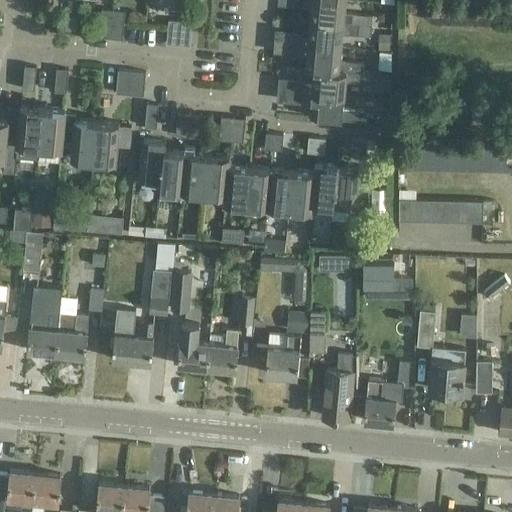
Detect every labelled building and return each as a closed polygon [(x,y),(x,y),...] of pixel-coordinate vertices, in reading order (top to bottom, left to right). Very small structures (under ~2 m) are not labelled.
[(344,12),(345,0),(304,0),(304,5),(312,6),(311,20),(372,26),(373,15),(361,14),(344,12)] [(416,10),(416,0),(404,0),(404,10),(416,10)] [(511,7),(493,7),(493,15),(511,15),(511,7)] [(99,36),(111,38),(114,10),(101,9),(99,36)] [(114,10),(111,38),(123,39),(125,11),(114,10)] [(146,34),(150,21),(136,17),(132,30),(146,34)] [(178,44),(181,20),(169,19),(166,43),(178,44)] [(193,22),(181,20),(178,44),(190,45),(193,22)] [(370,36),(372,26),(311,20),(309,33),(301,32),(300,42),(342,47),(343,33),(370,36)] [(391,50),(391,34),(379,34),(379,50),(391,50)] [(306,67),(363,73),(364,62),(356,61),(340,60),(342,47),(300,42),(299,53),(307,53),(306,67)] [(37,66),(25,65),(23,88),(35,90),(37,66)] [(371,74),(363,73),(306,67),(306,68),(314,68),(313,82),(305,81),(304,91),(345,95),(346,83),(362,84),(362,83),(370,84),(371,74)] [(69,69),(57,68),(55,91),(67,93),(69,69)] [(118,69),(117,80),(145,83),(146,71),(118,69)] [(145,83),(117,80),(116,92),(144,95),(145,83)] [(367,111),(359,110),(343,109),(345,95),(304,91),(303,101),(311,102),(309,116),(358,121),(367,121),(367,111)] [(159,104),(147,103),(145,126),(157,128),(159,104)] [(37,158),(38,146),(42,106),(21,104),(21,108),(17,144),(16,156),(37,158)] [(62,143),(65,113),(65,109),(42,106),(38,146),(39,146),(38,160),(59,162),(60,148),(61,148),(62,143)] [(21,108),(8,107),(7,119),(0,118),(0,158),(5,159),(7,143),(17,144),(21,108)] [(176,135),(187,136),(189,113),(178,111),(176,135)] [(77,114),(65,113),(62,143),(73,144),(72,157),(94,159),(97,120),(77,118),(77,114)] [(202,114),(189,113),(187,136),(200,138),(202,114)] [(220,140),(231,141),(234,117),(222,116),(220,140)] [(234,117),(231,141),(243,142),(246,118),(234,117)] [(94,159),(95,160),(115,162),(119,122),(97,120),(94,159)] [(132,125),(119,123),(117,144),(130,145),(132,125)] [(265,148),(273,149),(275,133),(266,132),(265,148)] [(283,134),(275,133),(273,149),(282,149),(283,134)] [(316,153),(317,137),(309,136),(307,152),(316,153)] [(317,137),(316,153),(325,153),(326,138),(317,137)] [(140,178),(161,180),(162,180),(165,149),(166,141),(144,138),(140,178)] [(351,138),(350,147),(366,148),(367,140),(351,138)] [(403,169),(416,169),(416,147),(404,147),(403,169)] [(428,169),(428,148),(416,147),(416,169),(428,169)] [(428,169),(440,169),(440,148),(428,148),(428,169)] [(440,169),(452,170),(452,148),(440,148),(440,169)] [(452,170),(464,170),(464,148),(452,148),(452,170)] [(464,170),(476,170),(476,149),(464,148),(464,170)] [(183,190),(187,151),(165,149),(162,180),(161,180),(160,198),(182,200),(183,190)] [(476,170),(488,170),(488,149),(476,149),(476,170)] [(500,149),(488,149),(488,170),(500,171),(500,149)] [(500,171),(511,171),(511,153),(511,149),(500,149),(500,171)] [(208,153),(187,151),(183,190),(204,192),(208,153)] [(230,155),(208,153),(204,192),(225,194),(226,194),(229,163),(230,155)] [(250,165),(229,163),(226,194),(225,194),(225,203),(246,205),(250,165)] [(333,204),(336,165),(315,163),(314,171),(315,171),(311,210),(332,212),(333,204)] [(271,167),(250,165),(246,205),(268,207),(271,167)] [(359,167),(336,165),(333,204),(355,206),(359,167)] [(293,169),(271,167),(268,207),(289,208),(293,169)] [(314,171),(293,169),(289,208),(291,209),(311,210),(315,171),(314,171)] [(399,220),(411,221),(411,199),(399,198),(399,220)] [(423,199),(411,199),(411,221),(423,221),(423,199)] [(435,221),(435,199),(423,199),(423,221),(435,221)] [(447,200),(435,199),(435,221),(447,222),(447,200)] [(459,222),(459,200),(447,200),(447,222),(459,222)] [(471,201),(459,200),(459,222),(471,223),(471,201)] [(483,201),(471,201),(471,223),(483,223),(483,201)] [(32,209),(15,208),(14,228),(30,229),(32,209)] [(52,210),(33,209),(32,224),(50,226),(52,210)] [(54,227),(87,230),(87,229),(88,212),(64,210),(55,209),(54,227)] [(485,210),(484,240),(493,240),(493,210),(485,210)] [(147,226),(146,235),(156,235),(157,226),(147,226)] [(157,226),(156,235),(166,236),(167,227),(157,226)] [(243,242),(244,229),(223,227),(222,240),(222,241),(243,242)] [(26,241),(27,230),(10,229),(10,238),(10,239),(26,241)] [(39,271),(43,232),(27,230),(26,241),(23,270),(39,271)] [(264,251),(286,253),(286,247),(285,247),(286,239),(265,237),(265,245),(264,251)] [(93,251),(91,264),(105,266),(106,253),(93,251)] [(385,252),(357,252),(357,292),(385,292),(385,252)] [(330,255),(320,255),(320,270),(330,270),(330,255)] [(261,256),(260,268),(293,270),(295,272),(294,298),(306,298),(307,268),(299,258),(261,256)] [(511,269),(510,266),(488,278),(494,290),(511,279),(511,269)] [(193,270),(175,269),(171,308),(189,310),(193,270)] [(153,272),(149,312),(167,314),(171,274),(155,272),(153,272)] [(102,309),(104,289),(91,288),(89,307),(102,309)] [(255,296),(242,295),(239,322),(253,323),(255,296)] [(0,347),(3,347),(4,334),(16,336),(18,316),(6,315),(8,299),(0,298),(0,347)] [(466,326),(482,327),(483,306),(467,305),(466,326)] [(133,333),(135,319),(136,309),(117,307),(116,318),(115,335),(110,336),(110,344),(113,347),(112,358),(151,362),(153,342),(154,335),(152,335),(154,321),(143,320),(142,334),(133,333)] [(56,353),(61,310),(33,308),(31,325),(30,325),(27,350),(56,353)] [(432,346),(436,310),(421,309),(417,344),(432,346)] [(89,313),(76,312),(61,310),(56,353),(86,355),(88,335),(88,330),(89,313)] [(309,311),(289,310),(288,329),(308,330),(309,311)] [(311,310),(310,330),(310,349),(326,350),(326,310),(311,310)] [(180,339),(180,344),(178,364),(191,365),(191,370),(206,372),(206,367),(207,367),(209,342),(199,341),(200,325),(194,324),(182,323),(181,339),(180,339)] [(236,370),(238,350),(239,345),(237,345),(239,328),(227,327),(226,335),(210,334),(209,342),(207,367),(236,370)] [(309,377),(310,358),(300,357),(302,334),(288,332),(288,333),(270,332),(268,345),(266,372),(297,375),(308,376),(309,377)] [(496,352),(496,344),(486,344),(486,352),(496,352)] [(432,346),(430,368),(429,388),(462,391),(465,361),(464,361),(465,348),(432,346)] [(349,418),(352,385),(353,385),(352,352),(338,351),(338,367),(328,366),(326,383),(323,415),(349,418)] [(400,359),(397,385),(415,386),(415,360),(400,359)] [(492,391),(492,360),(476,360),(476,391),(492,391)] [(394,422),(396,402),(396,397),(382,396),(384,366),(371,365),(368,394),(366,394),(364,419),(394,422)] [(511,432),(511,406),(502,405),(501,412),(499,432),(511,432)] [(0,471),(0,511),(32,511),(36,471),(10,469),(10,473),(0,471)] [(32,511),(43,511),(44,506),(42,506),(43,501),(59,502),(60,494),(62,474),(36,471),(32,511)] [(122,511),(125,484),(99,482),(97,510),(96,511),(122,511)] [(151,486),(125,484),(122,511),(163,511),(165,495),(151,493),(151,486)] [(189,490),(186,511),(212,511),(215,493),(189,490)] [(238,511),(241,495),(215,493),(212,511),(238,511)] [(303,511),(304,501),(278,499),(277,510),(262,508),(261,511),(303,511)] [(329,511),(330,504),(304,501),(303,511),(329,511)] [(367,511),(393,511),(394,506),(368,503),(367,511)]
